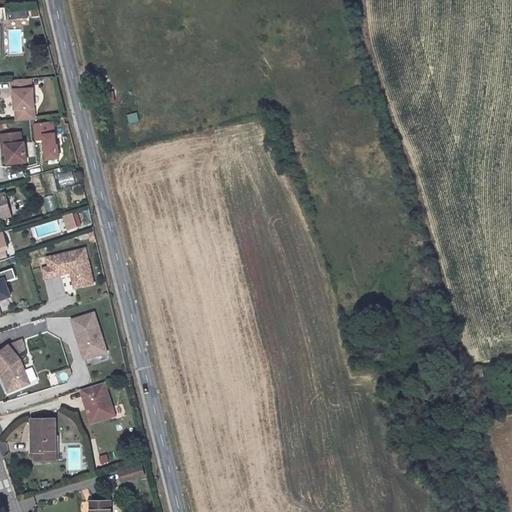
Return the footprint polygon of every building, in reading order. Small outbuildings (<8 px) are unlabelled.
[(13,93),(14,110),(16,110),(17,121),(37,119),(35,91),(33,91),(32,81),(12,82),(10,82),(11,93),(13,93)] [(38,141),(40,162),(57,160),(52,122),(31,124),(33,142),(38,141)] [(0,146),(0,147),(3,167),(22,165),(20,144),(17,144),(16,134),(0,136),(0,146)] [(71,170),(55,175),(60,188),(75,183),(71,170)] [(4,195),(0,196),(0,215),(9,213),(4,195)] [(49,211),(55,210),(52,196),(46,197),(49,211)] [(70,213),(61,217),(66,231),(75,228),(70,213)] [(88,249),(46,258),(48,266),(42,267),(45,280),(69,275),(72,289),(97,283),(88,249)] [(18,272),(13,261),(0,266),(0,296),(20,288),(13,273),(18,272)] [(95,312),(71,319),(84,359),(109,354),(95,312)] [(8,346),(0,351),(0,374),(0,375),(8,393),(29,384),(19,360),(8,346)] [(67,369),(48,375),(51,386),(70,380),(67,369)] [(84,391),(94,426),(113,420),(110,408),(115,407),(108,384),(84,391)] [(110,408),(113,420),(119,418),(115,407),(110,408)] [(54,420),(31,420),(31,453),(38,453),(38,461),(58,462),(58,444),(54,444),(54,420)] [(101,467),(108,464),(105,454),(98,457),(101,467)] [(122,483),(146,477),(144,465),(119,471),(122,483)] [(111,511),(111,503),(91,503),(91,511),(111,511)]
